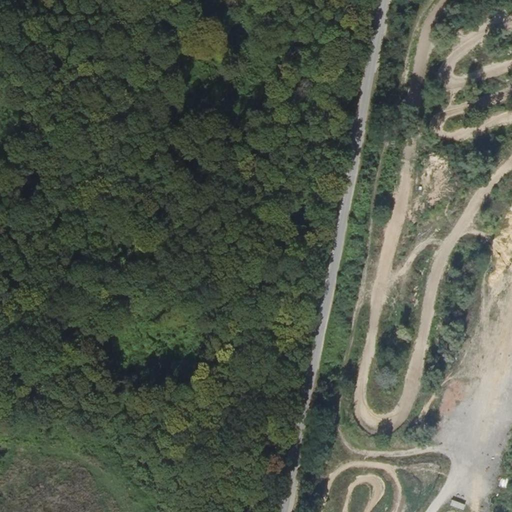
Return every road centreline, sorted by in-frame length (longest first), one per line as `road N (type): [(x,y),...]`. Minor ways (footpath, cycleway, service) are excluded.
road 1 (unclassified): [(384,0),(283,511)]
road 2 (unknown): [(433,511),(466,462),(494,392)]
